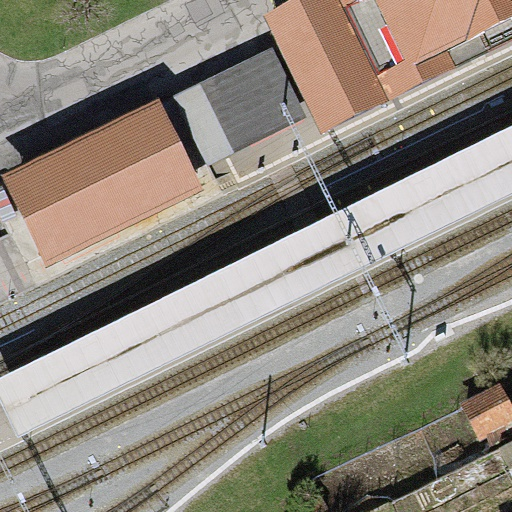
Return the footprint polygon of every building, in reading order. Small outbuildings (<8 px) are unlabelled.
[(511,0),(295,0),(263,16),(277,45),(319,129),(511,32),(511,0)] [(277,45),(171,96),(205,168),(311,117),(277,45)] [(154,101),(5,174),(14,192),(163,119),(154,101)] [(163,119),(14,192),(43,253),(193,181),(163,119)] [(511,133),(0,385),(0,404),(14,433),(511,188),(511,133)] [(193,181),(43,253),(50,268),(200,195),(193,181)] [(487,394),(467,403),(481,433),(511,419),(496,389),(487,394)]
